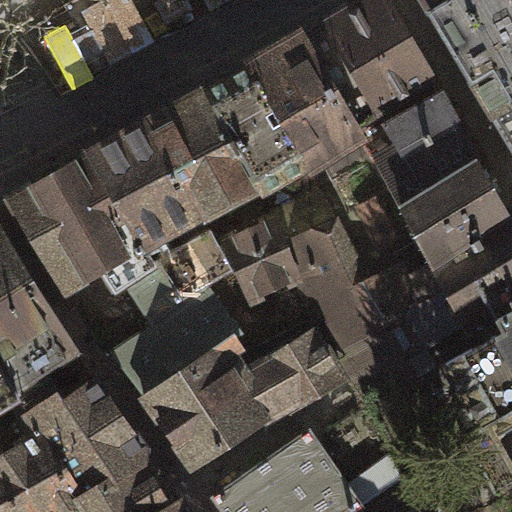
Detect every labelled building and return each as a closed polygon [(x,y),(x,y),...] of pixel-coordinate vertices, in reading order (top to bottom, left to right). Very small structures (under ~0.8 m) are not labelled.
[(389,0),(363,0),(305,32),(360,129),(436,84),(389,0)] [(511,0),(423,0),(453,47),(495,116),(511,105),(511,0)] [(310,162),(360,129),(305,32),(253,63),(310,162)] [(259,186),(310,162),(253,63),(207,87),(259,186)] [(401,204),(482,161),(436,84),(360,129),(401,204)] [(203,213),(259,186),(207,87),(148,118),(203,213)] [(511,105),(495,116),(511,144),(511,105)] [(158,234),(203,213),(148,118),(88,150),(148,252),(164,244),(158,234)] [(154,261),(148,252),(88,150),(5,196),(64,288),(101,270),(110,284),(123,279),(146,312),(181,296),(158,260),(154,261)] [(435,262),(511,215),(482,161),(401,204),(435,262)] [(378,196),(359,206),(379,246),(399,236),(378,196)] [(332,349),(369,395),(416,371),(409,360),(387,320),(366,279),(337,221),(300,233),(288,205),(269,212),(272,219),(298,274),(315,315),(332,349)] [(494,307),(511,297),(511,217),(511,215),(435,262),(420,269),(409,275),(423,300),(387,320),(409,360),(494,307)] [(298,274),(272,219),(219,243),(232,267),(248,297),(298,274)] [(0,222),(0,359),(19,390),(27,403),(55,384),(47,368),(77,349),(0,222)] [(219,243),(212,229),(158,260),(181,296),(205,282),(232,267),(219,243)] [(420,269),(413,257),(366,279),(387,320),(423,300),(409,275),(420,269)] [(123,279),(110,284),(74,304),(100,343),(146,312),(123,279)] [(234,333),(238,327),(205,282),(181,296),(146,312),(100,343),(139,394),(234,333)] [(511,297),(494,307),(504,330),(444,359),(482,425),(511,409),(511,297)] [(234,333),(139,394),(187,465),(265,420),(256,406),(285,390),(297,408),(343,377),(313,329),(237,374),(227,358),(246,347),(234,333)] [(0,402),(19,390),(0,359),(0,402)] [(27,403),(84,496),(143,459),(144,450),(96,377),(64,397),(55,384),(27,403)] [(0,500),(8,511),(58,511),(84,496),(27,403),(19,390),(0,402),(0,444),(3,450),(0,451),(0,500)] [(511,409),(482,425),(465,435),(498,488),(511,480),(511,409)] [(344,483),(308,430),(212,495),(224,511),(350,511),(402,478),(392,454),(344,483)] [(186,511),(182,504),(173,505),(143,459),(84,496),(58,511),(186,511)] [(0,511),(8,511),(0,500),(0,511)]
